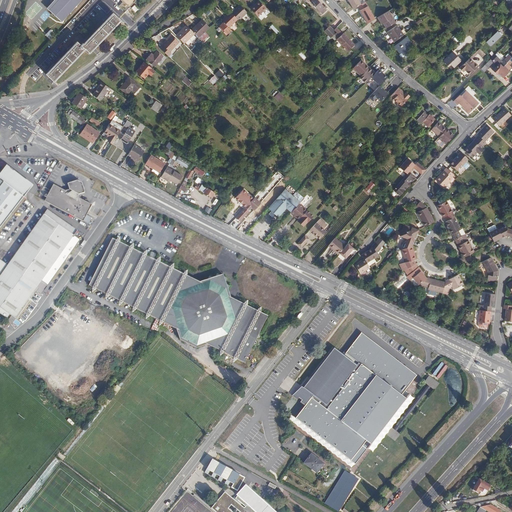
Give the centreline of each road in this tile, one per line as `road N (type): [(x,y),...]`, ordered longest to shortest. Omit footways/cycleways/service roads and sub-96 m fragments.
road 1 (unclassified): [(0,348),(41,311),(130,185)]
road 2 (unclassified): [(470,129),(328,0)]
road 3 (secondary): [(502,363),(331,281)]
road 4 (secondary): [(51,103),(168,0)]
road 5 (secondary): [(160,0),(109,52),(42,100)]
road 6 (residential): [(419,182),(438,221),(421,249),(428,267),(482,256)]
road 7 (unclassified): [(154,511),(245,395)]
road 8 (primary): [(410,331),(480,376),(483,400),(460,430)]
road 9 (unclassified): [(326,289),(245,395)]
road 10 (secondary): [(247,244),(130,185)]
